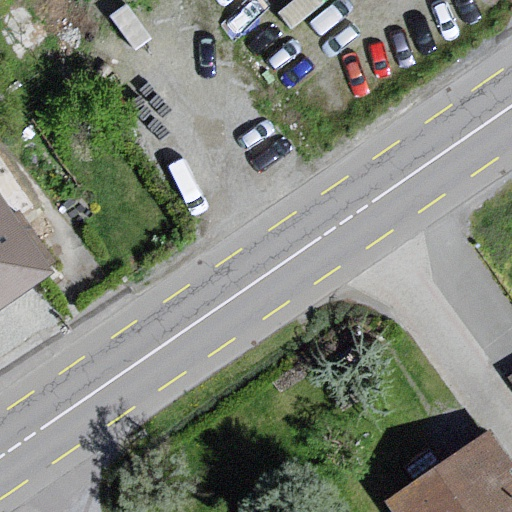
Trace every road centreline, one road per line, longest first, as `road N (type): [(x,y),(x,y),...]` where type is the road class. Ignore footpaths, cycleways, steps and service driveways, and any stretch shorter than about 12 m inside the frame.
road 1 (primary): [(0,478),(511,125)]
road 2 (primary): [(511,77),(0,430)]
